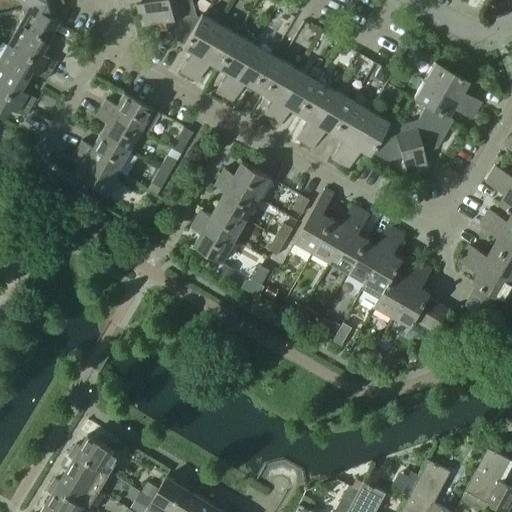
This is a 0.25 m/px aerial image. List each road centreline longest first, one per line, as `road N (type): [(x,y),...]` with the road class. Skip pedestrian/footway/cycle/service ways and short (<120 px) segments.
road 1 (residential): [(433,212),(402,218),(103,46)]
road 2 (residential): [(24,174),(103,46)]
road 3 (residential): [(511,105),(453,205),(433,212)]
